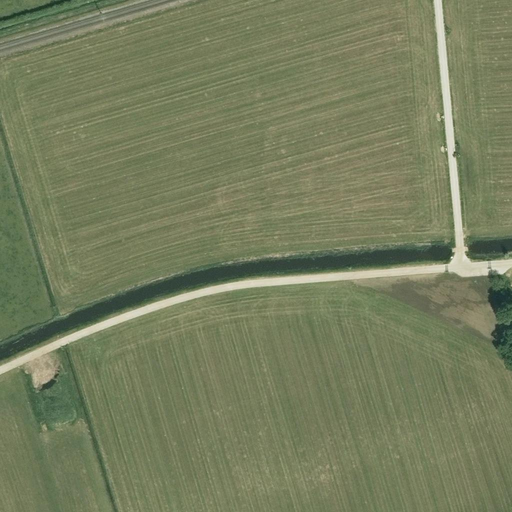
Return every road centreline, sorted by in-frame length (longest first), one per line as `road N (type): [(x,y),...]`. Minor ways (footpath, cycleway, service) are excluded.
road 1 (track): [(460,266),(240,284),(118,318),(0,368)]
road 2 (track): [(437,0),(460,266),(511,262)]
